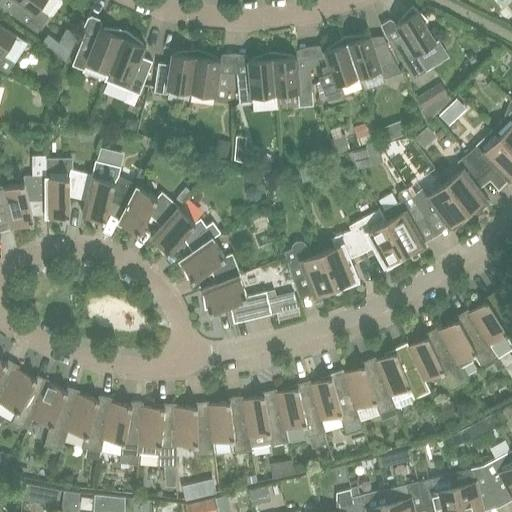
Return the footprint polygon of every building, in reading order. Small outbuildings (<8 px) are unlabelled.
[(59,1),(57,0),(13,0),(7,10),(36,32),(59,1)] [(414,78),(425,71),(415,54),(435,41),(424,22),(426,19),(412,5),(398,20),(399,21),(395,24),(401,34),(391,40),(414,78)] [(0,69),(7,73),(27,43),(0,24),(0,69)] [(106,76),(109,70),(124,30),(104,27),(103,29),(99,27),(95,38),(83,33),(71,65),(83,70),(83,71),(105,80),(106,76)] [(105,80),(138,94),(152,61),(140,56),(145,45),(140,43),(141,42),(124,30),(109,70),(106,76),(105,80)] [(48,32),(41,41),(65,61),(70,50),(58,41),(48,32)] [(385,42),(373,45),(369,34),(365,36),(365,34),(344,36),(358,76),(380,69),(383,78),(400,72),(385,42)] [(339,83),(358,76),(344,36),(326,47),(327,49),(323,50),(327,61),(315,65),(327,101),(344,95),(339,83)] [(167,88),(190,91),(196,49),(176,51),(176,53),(171,52),(169,64),(157,62),(152,91),(166,93),(167,88)] [(230,73),(218,71),(220,59),(215,58),(216,57),(196,49),(190,91),(213,95),(213,100),(226,102),(230,73)] [(275,94),(271,51),(251,58),(252,59),(247,60),(248,72),(236,73),(238,102),(252,101),(253,110),(276,108),(275,94)] [(298,92),(299,97),(312,96),(309,66),(297,67),(296,55),(291,56),(292,54),(271,51),(275,94),(298,92)] [(448,95),(441,83),(417,98),(426,112),(440,103),(439,101),(448,95)] [(492,129),(511,149),(511,99),(505,113),(506,115),(505,116),(492,129)] [(511,149),(492,129),(467,153),(484,173),(493,163),(511,183),(511,182),(511,149)] [(236,134),(234,158),(252,164),(257,151),(245,147),(246,135),(236,134)] [(462,168),(444,181),(468,212),(472,209),(475,213),(489,202),(473,181),(484,173),(467,153),(457,161),(462,168)] [(31,155),(32,174),(45,174),(45,158),(45,155),(31,155)] [(46,200),(45,200),(45,215),(51,215),(51,217),(65,220),(66,215),(69,215),(69,195),(85,199),(86,199),(92,174),(72,169),(72,158),(46,158),(46,174),(45,174),(46,200)] [(33,220),(28,200),(45,200),(46,200),(45,174),(32,174),(23,174),(23,182),(2,187),(1,185),(1,186),(7,211),(6,211),(10,226),(16,224),(16,226),(30,225),(30,221),(33,220)] [(92,174),(86,199),(85,199),(81,214),(87,215),(87,216),(100,223),(102,219),(105,219),(110,200),(124,207),(125,208),(137,184),(117,174),(113,181),(92,176),(92,174)] [(468,212),(444,181),(427,195),(421,187),(411,195),(425,217),(436,209),(452,230),(466,219),(463,215),(468,212)] [(137,185),(137,184),(125,208),(124,207),(117,221),(123,224),(122,225),(133,234),(136,230),(139,232),(148,214),(160,225),(161,225),(178,206),(161,191),(156,196),(137,186),(137,185)] [(414,223),(425,217),(411,195),(406,187),(399,191),(397,197),(400,201),(381,211),(379,208),(378,208),(404,254),(409,251),(411,255),(427,246),(414,223)] [(178,206),(161,225),(160,225),(150,236),(155,240),(154,241),(162,253),(166,250),(168,252),(182,237),(191,250),(192,251),(219,231),(212,221),(205,225),(200,217),(194,222),(177,207),(178,206)] [(386,269),(401,261),(399,256),(404,254),(378,208),(348,225),(350,229),(361,252),(373,246),(386,269)] [(349,257),(361,252),(350,229),(338,234),(330,237),(334,246),(321,251),(335,287),(340,284),(342,289),(359,282),(349,257)] [(192,251),(191,250),(179,259),(182,264),(181,264),(186,278),(191,276),(192,279),(209,267),(215,282),(215,283),(240,273),(231,252),(224,255),(212,237),(220,232),(219,231),(192,251)] [(293,280),(306,275),(315,300),(332,293),(330,289),(335,287),(321,251),(311,255),(305,242),(303,240),(299,239),(295,240),(293,242),(291,245),(291,248),(283,251),(285,255),(293,280)] [(271,313),(265,290),(246,295),(238,275),(240,274),(240,273),(215,283),(215,282),(201,288),(203,294),(202,294),(204,308),(209,308),(210,310),(228,303),(233,322),(271,313)] [(467,308),(466,309),(495,355),(511,344),(511,343),(511,312),(496,289),(483,298),(485,301),(469,311),(467,308)] [(495,355),(466,309),(454,316),(456,320),(439,329),(437,326),(436,326),(466,381),(467,380),(460,367),(473,360),(470,356),(473,354),(484,370),(493,364),(497,370),(502,367),(495,355)] [(466,381),(436,326),(424,333),(425,337),(408,345),(406,342),(405,342),(429,391),(424,380),(441,372),(451,389),(466,381)] [(429,391),(405,342),(392,348),(394,352),(376,359),(374,356),(394,406),(395,406),(399,407),(412,402),(414,398),(429,391)] [(362,365),(343,372),(342,369),(341,369),(359,420),(360,419),(356,408),(374,402),(378,413),(394,406),(374,356),(360,362),(362,365)] [(0,397),(18,364),(6,358),(4,361),(0,358),(0,397)] [(19,365),(18,365),(0,397),(0,402),(15,411),(10,422),(27,428),(47,379),(36,374),(34,377),(17,368),(19,365)] [(309,379),(308,380),(323,431),(324,431),(321,420),(339,414),(343,426),(359,420),(341,369),(328,374),(329,377),(310,383),(309,379)] [(48,379),(47,379),(27,428),(27,429),(32,418),(49,425),(43,444),(60,449),(78,389),(66,386),(65,389),(47,382),(48,379)] [(303,425),(306,436),(323,431),(308,380),(295,383),(295,387),(276,391),(276,388),(275,388),(287,441),(288,441),(288,440),(297,438),(301,432),(299,426),(303,425)] [(287,441),(275,388),(261,392),(261,395),(242,398),(242,395),(241,395),(250,449),(251,448),(251,447),(270,444),(270,445),(287,441)] [(79,390),(78,389),(60,449),(61,449),(67,430),(84,435),(82,447),(99,450),(109,397),(98,395),(96,399),(77,393),(79,390)] [(207,400),(206,401),(213,454),(214,454),(212,442),(231,440),(233,452),(250,449),(241,395),(227,398),(227,401),(208,404),(207,400)] [(142,402),(130,401),(129,404),(110,401),(110,397),(109,397),(99,450),(100,450),(102,438),(120,442),(119,462),(136,463),(142,402)] [(175,403),(174,403),(175,465),(176,465),(176,445),(194,444),(195,456),(213,454),(206,401),(194,402),(194,406),(175,406),(175,403)] [(174,403),(162,403),(162,407),(142,405),(142,402),(136,463),(137,463),(138,452),(157,454),(157,465),(175,465),(174,403)] [(493,413),(480,420),(486,431),(499,423),(493,413)] [(457,443),(454,434),(442,440),(445,447),(457,443)] [(482,464),(492,488),(504,481),(511,495),(511,448),(501,454),(482,464)] [(459,511),(482,511),(478,491),(492,488),(482,464),(450,472),(453,486),(459,511)] [(417,480),(423,505),(434,502),(436,511),(459,511),(453,486),(441,489),(434,476),(417,480)] [(423,505),(417,480),(405,483),(384,489),(388,502),(390,511),(413,511),(412,508),(423,505)] [(335,500),(334,511),(355,511),(352,496),(350,488),(335,491),(335,500)] [(390,511),(388,502),(384,489),(384,488),(352,496),(355,511),(390,511)] [(63,490),(61,502),(77,505),(79,492),(63,490)] [(94,493),(93,511),(105,511),(106,495),(107,494),(94,493)]
